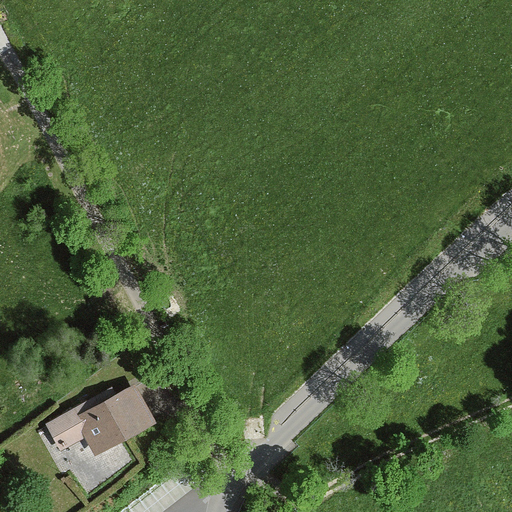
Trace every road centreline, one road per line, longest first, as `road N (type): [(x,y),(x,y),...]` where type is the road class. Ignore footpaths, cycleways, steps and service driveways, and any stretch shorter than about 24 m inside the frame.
road 1 (unclassified): [(511,234),(249,460),(219,511)]
road 2 (track): [(249,460),(276,487),(306,497),(511,403)]
